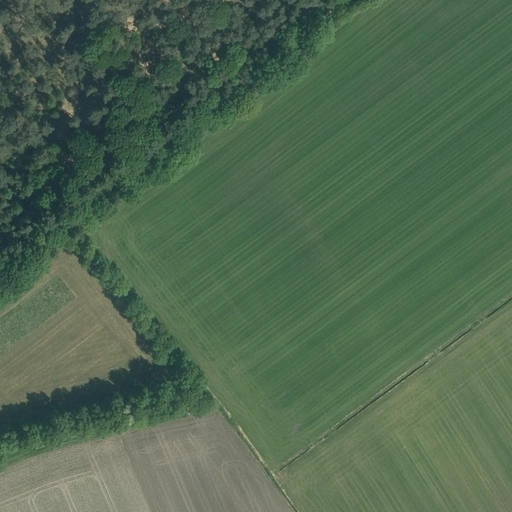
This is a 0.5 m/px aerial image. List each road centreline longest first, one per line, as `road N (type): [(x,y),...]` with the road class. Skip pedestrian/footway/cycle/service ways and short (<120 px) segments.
road 1 (track): [(347,0),(0,264)]
road 2 (track): [(348,427),(511,307)]
